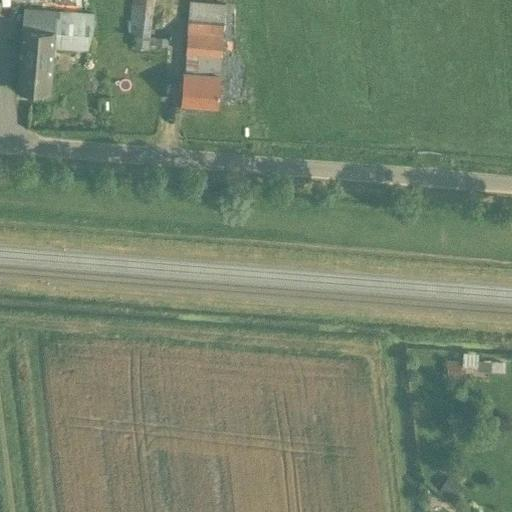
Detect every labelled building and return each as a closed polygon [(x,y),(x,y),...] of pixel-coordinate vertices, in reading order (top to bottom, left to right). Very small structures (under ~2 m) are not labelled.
[(132,0),(129,33),(136,33),(135,46),(155,48),(155,44),(167,45),(168,37),(147,35),(151,0),(132,0)] [(189,0),(188,0),(183,71),(181,102),(184,103),(183,111),(198,112),(198,104),(217,105),(225,3),(189,0)] [(20,31),(16,89),(49,91),(53,47),(90,50),(93,13),(24,7),(22,30),(20,31)] [(447,360),(446,376),(454,376),(455,360),(447,360)] [(477,361),(477,370),(489,370),(489,361),(477,361)] [(448,475),(439,487),(455,498),(463,485),(448,475)]
